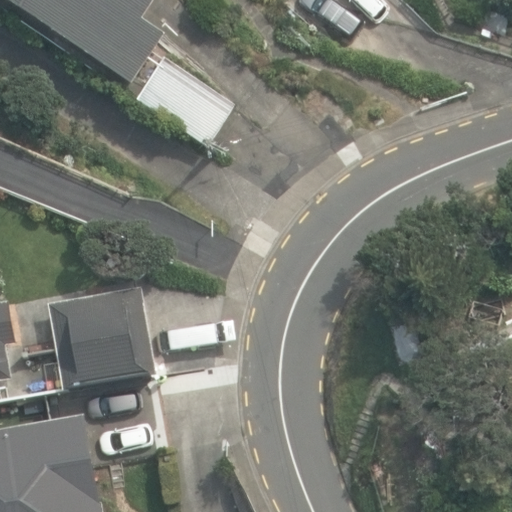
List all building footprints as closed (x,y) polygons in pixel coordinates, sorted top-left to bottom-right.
[(7,0),(136,89),(169,41),(147,26),(164,0),(7,0)] [(141,101),(211,148),(239,106),(169,59),(141,101)] [(66,387),(67,393),(141,380),(160,376),(144,288),(141,289),(51,305),(60,356),(44,359),(50,390),(61,388),(66,387)] [(0,383),(15,381),(9,346),(19,344),(12,302),(2,304),(0,290),(0,383)] [(0,511),(103,511),(87,416),(0,431),(0,511)]
